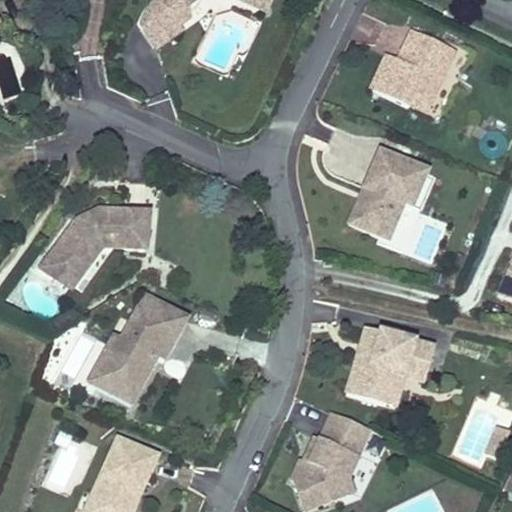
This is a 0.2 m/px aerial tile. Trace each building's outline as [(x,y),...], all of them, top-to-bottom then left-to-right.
[(155,0),(153,3),(147,12),(143,20),(140,28),(156,51),(182,32),(177,25),(189,16),(189,8),(203,0),(234,0),(264,14),(271,0),(155,0)] [(386,57),(369,91),(409,110),(416,95),(432,103),(455,55),(411,34),(402,53),(408,56),(404,66),(397,62),(386,57)] [(402,53),(397,62),(404,66),(408,56),(402,53)] [(424,118),(432,103),(416,95),(409,110),(424,118)] [(371,193),(356,230),(388,243),(403,206),(411,210),(427,173),(378,153),(363,190),(371,193)] [(371,193),(363,190),(348,226),(356,230),(371,193)] [(145,253),(148,215),(103,212),(91,226),(82,226),(74,221),(47,260),(58,268),(50,278),(66,289),(83,266),(88,269),(102,250),(145,253)] [(91,226),(103,212),(96,212),(74,221),(82,226),(91,226)] [(58,268),(47,260),(39,270),(50,278),(58,268)] [(72,293),(88,269),(83,266),(66,289),(72,293)] [(84,382),(130,406),(156,356),(162,359),(186,313),(142,291),(118,336),(111,332),(84,382)] [(345,396),(385,408),(400,360),(428,369),(433,350),(365,330),(360,347),(368,349),(366,356),(358,353),(345,396)] [(360,347),(358,353),(366,356),(368,349),(360,347)] [(400,360),(385,408),(393,411),(403,379),(423,385),(428,369),(400,360)] [(482,464),(500,418),(473,407),(455,454),(482,464)] [(294,483),(304,511),(353,495),(348,480),(370,432),(332,415),(319,441),(315,439),(306,457),(311,459),(308,465),(304,463),(300,461),(291,482),(294,483)] [(502,450),(509,433),(497,429),(490,445),(502,450)] [(99,501),(94,511),(132,511),(134,509),(129,507),(135,495),(139,497),(157,458),(116,439),(90,497),(99,501)] [(502,450),(490,445),(485,456),(497,461),(502,450)] [(135,495),(129,507),(134,509),(139,497),(135,495)] [(94,511),(99,501),(90,497),(83,511),(94,511)]
